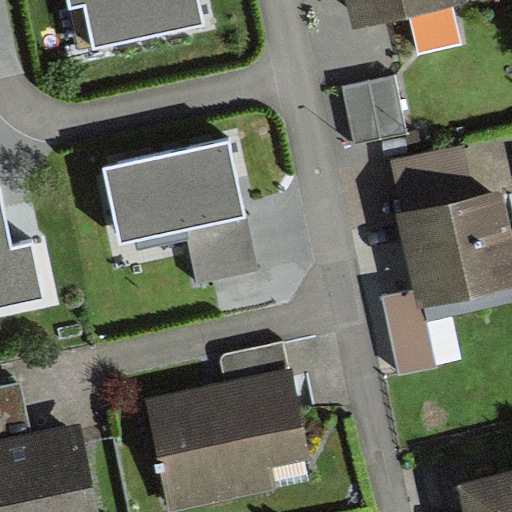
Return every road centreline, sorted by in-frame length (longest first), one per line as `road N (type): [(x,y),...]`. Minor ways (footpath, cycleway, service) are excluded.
road 1 (residential): [(283,0),(393,511)]
road 2 (unknown): [(296,63),(60,121),(3,75)]
